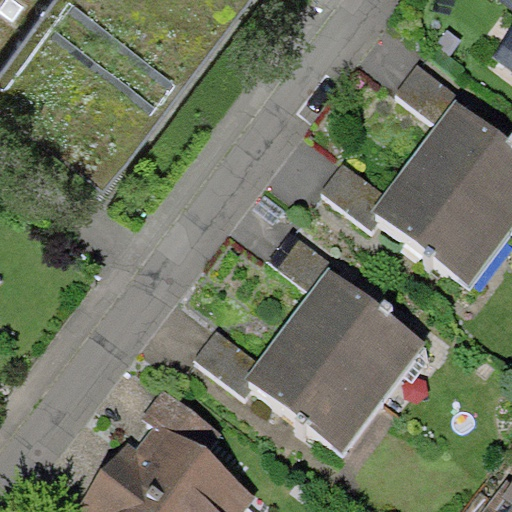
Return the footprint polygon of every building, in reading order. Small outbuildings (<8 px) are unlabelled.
[(0,0),(0,96),(95,168),(221,0),(0,0)] [(511,0),(501,0),(511,7),(511,22),(492,55),(511,69),(511,0)] [(459,94),(418,62),(394,94),(433,123),(380,193),(344,166),(320,197),(372,236),(382,222),(469,288),(511,231),(511,147),(453,103),(459,94)] [(343,277),(287,235),(264,266),(306,297),(257,362),(216,332),(193,362),(245,400),(256,392),(340,455),(421,348),(337,285),(343,277)] [(219,434),(160,389),(139,416),(154,428),(137,450),(127,443),(75,511),(74,511),(246,511),(255,501),(200,460),(219,434)] [(511,511),(511,471),(479,511),(511,511)]
